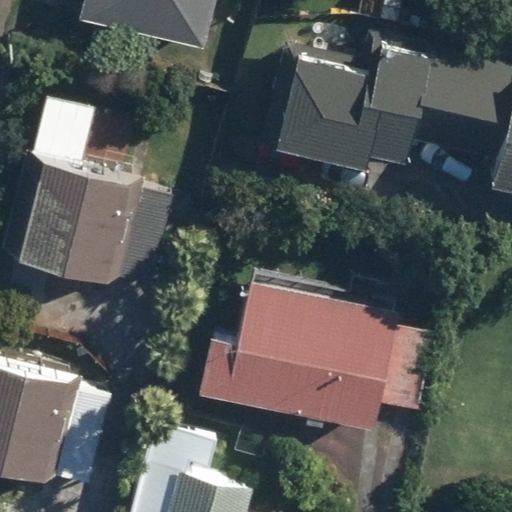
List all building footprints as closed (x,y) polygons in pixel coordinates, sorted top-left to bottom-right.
[(215,0),(72,0),(71,7),(205,40),(215,0)] [(511,57),(359,22),(352,53),(284,38),(262,138),(363,161),(366,148),(401,156),(407,131),(487,149),(482,174),(511,180),(511,57)] [(93,97),(39,84),(0,242),(146,278),(170,179),(78,157),(93,97)] [(391,303),(245,270),(232,329),(201,322),(187,382),(364,422),(391,303)] [(110,375),(0,349),(0,459),(86,480),(110,375)] [(217,429),(151,412),(125,511),(268,511),(244,506),(251,475),(208,464),(217,429)]
